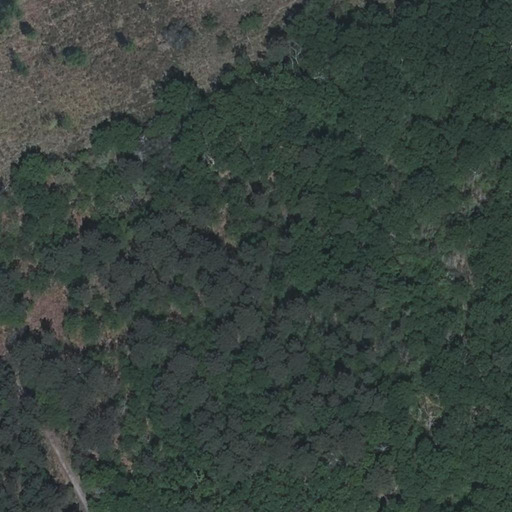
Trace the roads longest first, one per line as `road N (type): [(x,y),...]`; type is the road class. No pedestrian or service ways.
road 1 (track): [(330,0),(277,158),(271,285),(295,438),(248,511)]
road 2 (track): [(91,511),(25,385),(0,364)]
